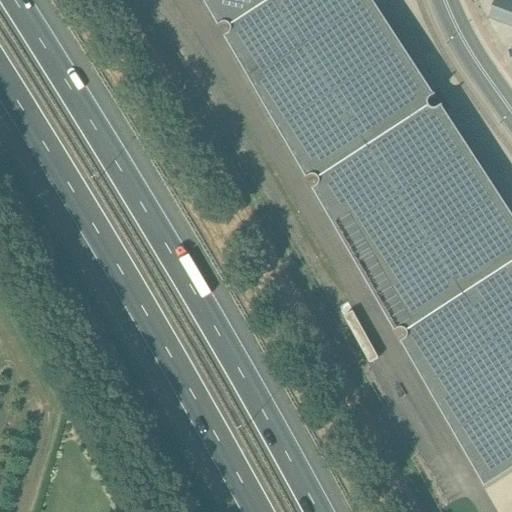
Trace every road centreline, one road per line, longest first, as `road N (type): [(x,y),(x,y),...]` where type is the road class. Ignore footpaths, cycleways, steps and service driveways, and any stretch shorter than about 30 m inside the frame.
road 1 (motorway): [(324,511),(263,390),(17,0)]
road 2 (motorway): [(0,80),(224,444),(257,511)]
road 3 (secondary): [(511,113),(445,0)]
